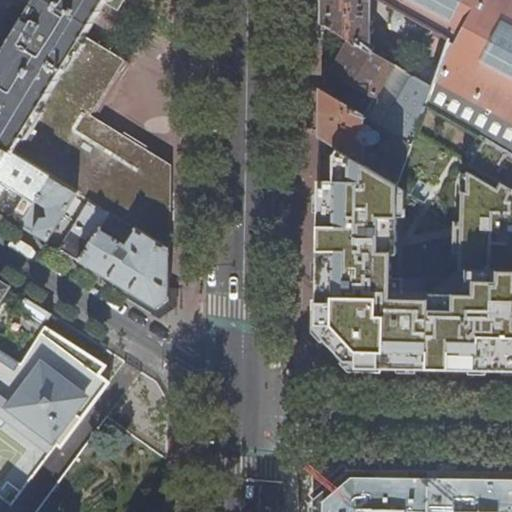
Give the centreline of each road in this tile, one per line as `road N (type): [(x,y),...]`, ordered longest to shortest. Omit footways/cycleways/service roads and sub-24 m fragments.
road 1 (primary): [(236,411),(247,0)]
road 2 (residential): [(0,259),(236,411)]
road 3 (unclassified): [(236,411),(511,419)]
road 4 (unknown): [(380,0),(511,69)]
